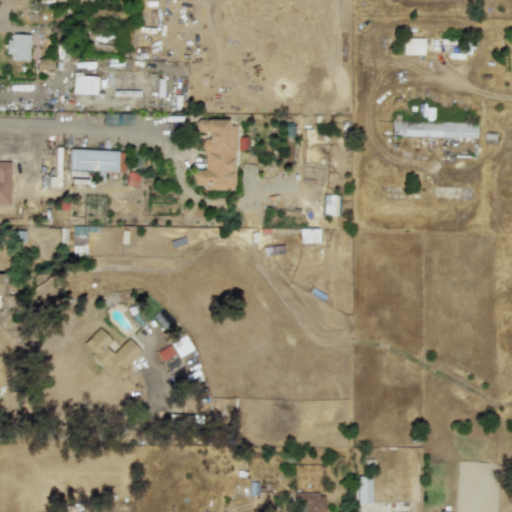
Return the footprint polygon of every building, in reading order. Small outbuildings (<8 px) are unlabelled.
[(27,60),(28,34),(7,34),(7,60),(27,60)] [(402,54),(422,54),(422,38),(402,38),(402,54)] [(95,94),(95,76),(71,75),(71,93),(95,94)] [(101,124),(132,125),(133,114),(102,113),(101,124)] [(233,190),(234,125),(226,125),(226,120),(194,119),(194,132),(203,132),(202,170),(191,169),(191,184),(204,185),(203,190),(233,190)] [(389,135),(474,138),(474,123),(390,120),(389,135)] [(116,171),(116,151),(68,149),(68,170),(116,171)] [(9,161),(0,161),(0,204),(9,204),(9,161)] [(322,215),(336,215),(337,195),(323,194),(322,215)] [(72,226),(71,246),(85,246),(86,226),(72,226)] [(318,242),(317,229),(298,229),(299,243),(318,242)] [(81,344),(112,377),(139,351),(127,338),(111,353),(106,347),(111,341),(98,328),(81,344)] [(356,503),(370,503),(370,476),(356,476),(356,503)] [(323,511),(323,494),(294,493),(293,511),(323,511)]
